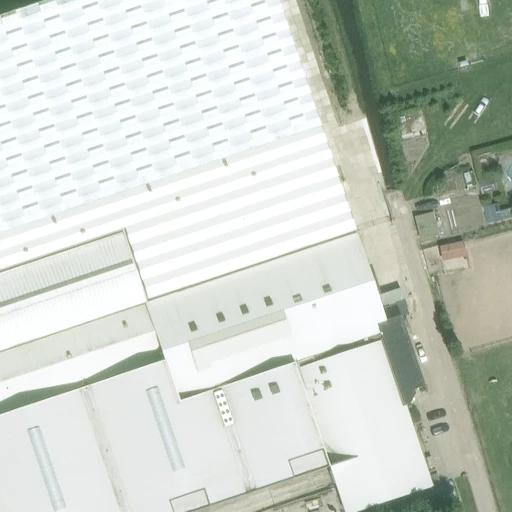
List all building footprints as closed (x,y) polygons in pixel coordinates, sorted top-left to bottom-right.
[(0,277),(124,236),(145,306),(355,235),(316,120),(310,102),(276,0),(51,0),(0,17),(0,277)] [(411,215),(417,238),(436,233),(430,210),(411,215)] [(387,332),(383,322),(355,235),(145,306),(163,362),(176,402),(294,362),(387,332)] [(0,353),(145,306),(124,236),(0,277),(0,353)] [(0,353),(0,416),(163,362),(145,306),(0,353)] [(399,317),(383,322),(387,332),(294,362),(329,468),(343,511),(354,511),(431,487),(405,408),(409,407),(415,395),(414,390),(423,387),(399,317)] [(176,402),(163,362),(0,416),(0,511),(195,511),(329,468),(294,362),(176,402)]
